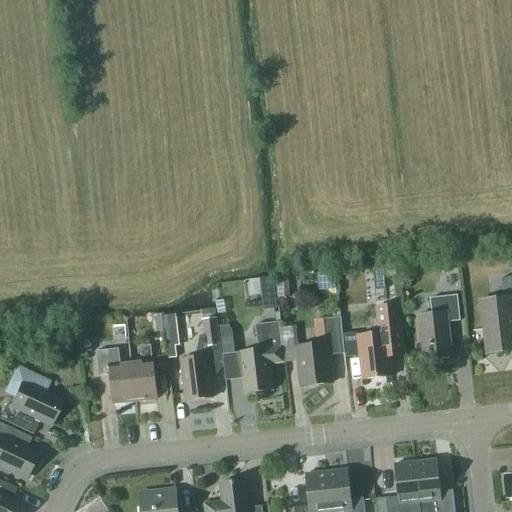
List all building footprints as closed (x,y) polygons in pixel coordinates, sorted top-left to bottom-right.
[(394,269),(382,271),(383,278),(395,277),(394,269)] [(286,277),(284,280),(284,282),(284,284),(287,287),(288,287),(292,286),(294,283),(294,279),(291,276),(286,277)] [(274,278),(259,279),(263,311),(277,309),(274,278)] [(511,279),(502,280),(504,300),(481,303),(487,356),(511,352),(511,279)] [(448,324),(460,323),(458,297),(430,300),(432,316),(419,317),(424,363),(452,360),(448,324)] [(380,335),(358,338),(360,357),(363,381),(392,378),(390,358),(404,357),(403,341),(402,339),(399,307),(377,309),(380,335)] [(217,309),(202,311),(203,321),(218,319),(217,309)] [(161,318),(152,318),(153,326),(163,325),(162,315),(161,315),(161,318)] [(222,356),(220,334),(218,319),(203,321),(205,337),(201,337),(197,360),(181,362),(186,402),(213,399),(210,371),(224,369),(222,356)] [(324,321),(327,345),(298,348),(302,388),(332,385),(329,357),(345,355),(341,319),(324,321)] [(172,324),(163,325),(164,331),(164,337),(173,336),(172,324)] [(279,324),(256,326),(259,352),(240,354),(245,395),(273,392),(270,365),(284,364),(279,324)] [(220,334),(222,356),(234,354),(231,332),(220,334)] [(142,362),(131,363),(135,403),(157,400),(153,361),(152,361),(151,347),(141,348),(142,362)] [(135,403),(131,363),(120,364),(119,350),(97,352),(99,377),(111,376),(114,405),(135,403)] [(164,353),(155,354),(158,372),(167,371),(164,353)] [(16,381),(21,384),(11,406),(6,404),(0,418),(0,419),(34,434),(40,421),(48,424),(59,400),(45,394),(51,381),(21,368),(16,381)] [(26,451),(32,438),(0,424),(0,466),(24,477),(34,454),(26,451)] [(420,505),(419,505),(420,511),(455,511),(453,492),(441,494),(437,462),(416,464),(420,505)] [(408,511),(408,506),(419,505),(420,505),(416,464),(394,467),(398,498),(385,500),(386,511),(408,511)] [(348,472),(326,474),(330,511),(364,511),(364,502),(351,503),(348,472)] [(330,511),(326,474),(305,476),(308,508),(286,511),(330,511)] [(0,511),(13,511),(17,506),(10,502),(15,490),(0,482),(0,511)] [(262,511),(262,508),(247,509),(244,483),(221,486),(222,503),(203,505),(204,511),(262,511)] [(177,511),(175,491),(139,495),(141,511),(177,511)] [(376,511),(386,511),(385,499),(375,501),(376,511)]
